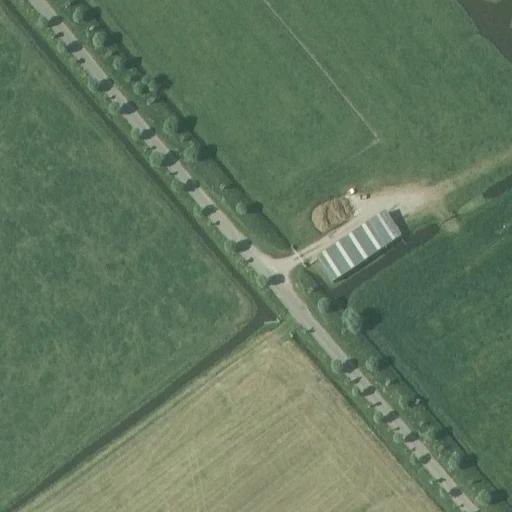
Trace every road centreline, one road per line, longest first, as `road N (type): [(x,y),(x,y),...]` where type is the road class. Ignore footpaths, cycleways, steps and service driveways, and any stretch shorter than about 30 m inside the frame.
road 1 (unclassified): [(472,511),(42,0)]
road 2 (track): [(44,511),(309,314)]
road 3 (track): [(511,152),(275,277)]
